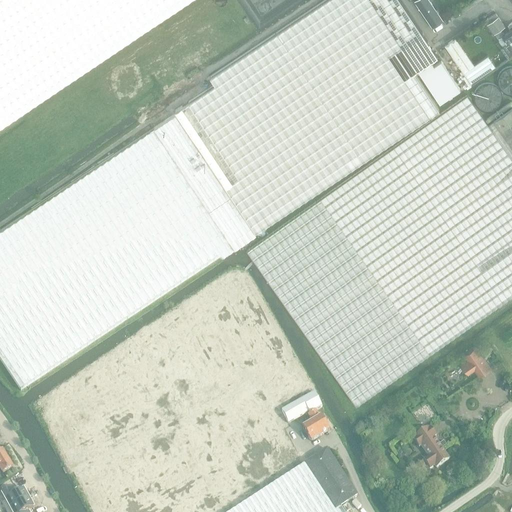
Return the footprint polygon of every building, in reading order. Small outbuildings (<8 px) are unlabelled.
[(0,0),(0,127),(189,0),(0,0)] [(214,84),(175,110),(176,113),(255,231),(439,109),(414,72),(417,69),(370,0),(324,0),(210,76),(214,84)] [(237,0),(251,22),(287,0),(237,0)] [(400,0),(370,0),(417,69),(424,65),(425,67),(418,71),(428,86),(433,94),(440,104),(449,97),(458,91),(460,90),(441,61),(434,66),(430,61),(437,56),(433,50),(429,44),(400,0)] [(419,0),(415,3),(432,28),(443,20),(429,0),(419,0)] [(504,27),(500,21),(495,14),(484,21),(494,35),(504,27)] [(499,41),(503,47),(500,49),(506,58),(511,53),(511,29),(502,37),(502,38),(499,40),(499,41)] [(470,84),(495,67),(487,56),(474,66),(455,38),(444,46),(470,84)] [(446,60),(451,57),(445,48),(440,51),(446,60)] [(511,67),(509,68),(507,70),(505,71),(503,74),(502,76),(501,80),(502,83),(502,85),(503,87),(505,89),(507,91),(509,92),(511,93),(511,92),(511,67)] [(497,96),(496,92),(495,90),(494,88),(492,87),(490,86),(489,85),(486,85),(484,85),(482,86),(480,87),(478,88),(476,92),(475,96),(476,100),(476,102),(478,104),(480,105),(482,106),(485,107),(488,107),(490,106),(494,104),(496,101),(497,99),(497,96)] [(511,295),(511,149),(493,122),(488,125),(467,95),(246,249),(356,405),(497,306),(511,295)] [(511,107),(493,122),(511,149),(511,107)] [(176,113),(0,230),(0,359),(20,390),(234,248),(256,234),(254,232),(255,231),(176,113)] [(468,374),(474,370),(478,376),(491,368),(475,346),(463,354),(467,359),(461,364),(468,374)] [(322,407),(314,393),(280,410),(288,424),(309,412),(310,414),(316,411),(322,407)] [(316,411),(310,414),(308,415),(312,423),(302,428),(310,442),(329,431),(321,417),(320,418),(316,411)] [(416,438),(413,440),(418,448),(421,446),(422,448),(420,450),(423,455),(415,460),(421,469),(426,465),(429,470),(434,466),(436,469),(448,460),(441,449),(438,446),(442,443),(436,435),(435,436),(430,428),(428,430),(427,428),(414,437),(416,438)] [(0,470),(2,474),(13,468),(3,450),(0,451),(0,470)] [(326,450),(304,465),(334,511),(340,507),(357,496),(326,450)] [(304,465),(232,511),(343,511),(340,507),(334,511),(304,465)] [(5,501),(1,504),(5,511),(6,511),(30,499),(26,493),(25,493),(24,491),(19,494),(15,488),(2,495),(5,501)] [(30,499),(6,511),(28,511),(34,509),(32,507),(34,506),(30,499)] [(352,509),(348,503),(343,506),(347,511),(352,509)]
